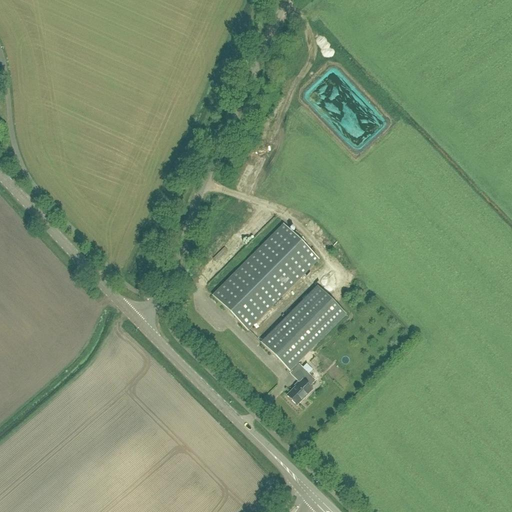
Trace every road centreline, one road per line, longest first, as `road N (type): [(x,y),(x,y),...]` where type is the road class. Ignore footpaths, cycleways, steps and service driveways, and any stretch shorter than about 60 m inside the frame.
road 1 (unclassified): [(143,327),(175,270),(202,184),(286,0)]
road 2 (tertiary): [(312,493),(143,327)]
road 3 (tertiary): [(143,327),(0,174)]
